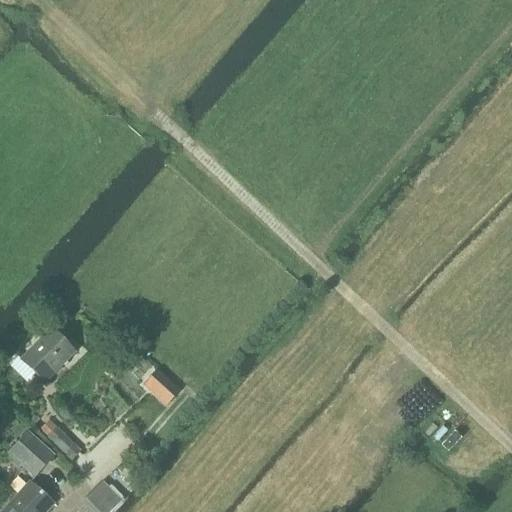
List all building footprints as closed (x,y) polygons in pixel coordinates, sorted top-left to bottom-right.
[(52,331),(36,347),(22,361),(45,384),(75,353),(52,331)] [(158,371),(144,385),(166,406),(180,391),(158,371)] [(109,381),(83,410),(98,423),(124,395),(109,381)] [(40,431),(73,462),(82,452),(49,421),(40,431)] [(54,458),(28,433),(8,454),(35,479),(54,458)] [(91,511),(113,511),(123,503),(103,482),(82,502),(91,511)] [(47,511),(54,505),(31,483),(2,511),(47,511)]
